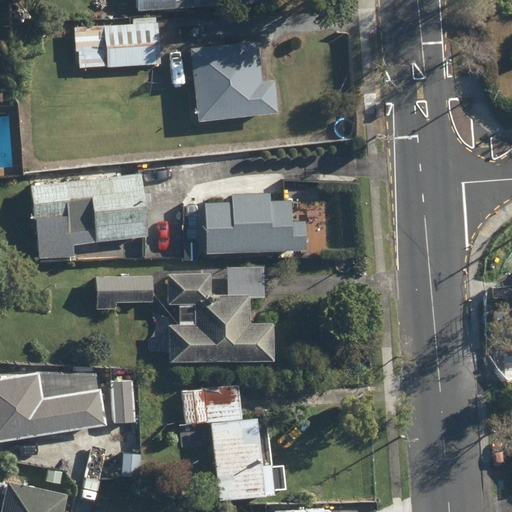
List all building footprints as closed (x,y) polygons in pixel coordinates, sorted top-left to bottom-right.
[(135,0),(136,10),(219,7),(218,0),(135,0)] [(86,28),(89,68),(161,64),(158,24),(86,28)] [(192,50),(199,123),(279,114),(275,82),(263,83),(259,43),(192,50)] [(95,230),(96,242),(148,236),(141,176),(31,188),(35,220),(69,217),(70,233),(95,230)] [(205,205),(207,254),(307,251),(306,232),(323,231),(322,206),(314,207),(314,199),(303,200),(304,207),(293,208),(293,202),(271,203),(271,195),(232,196),(231,204),(205,205)] [(185,250),(186,261),(197,260),(197,249),(185,250)] [(169,328),(169,363),(275,362),(274,325),(251,325),(250,299),(264,298),(264,269),(225,269),(226,297),(212,297),(212,274),(168,275),(168,306),(196,305),(196,327),(169,328)] [(97,279),(98,310),(116,310),(116,303),(153,302),(152,279),(97,279)] [(0,379),(0,444),(108,426),(102,391),(44,400),(40,373),(0,379)] [(141,392),(169,392),(170,377),(141,375),(141,392)] [(116,384),(111,384),(113,424),(135,423),(133,383),(116,384)] [(212,423),(220,502),(275,496),(272,466),(262,467),(257,420),(242,421),(238,387),(184,392),(187,426),(212,423)] [(64,511),(68,497),(9,484),(2,511),(64,511)]
